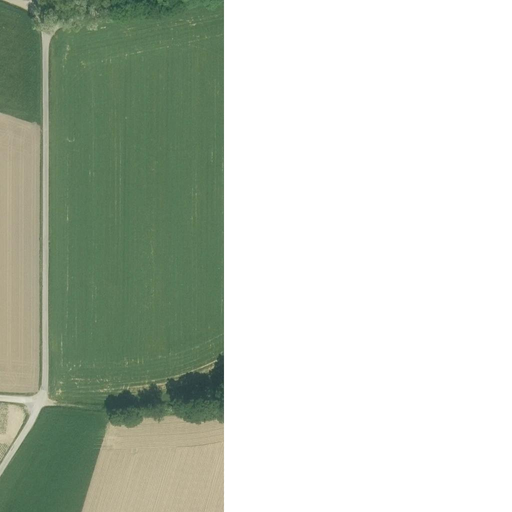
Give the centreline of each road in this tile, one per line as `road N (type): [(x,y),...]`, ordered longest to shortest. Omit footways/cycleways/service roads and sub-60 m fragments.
road 1 (track): [(43,400),(45,11)]
road 2 (unclassified): [(45,26),(168,0)]
